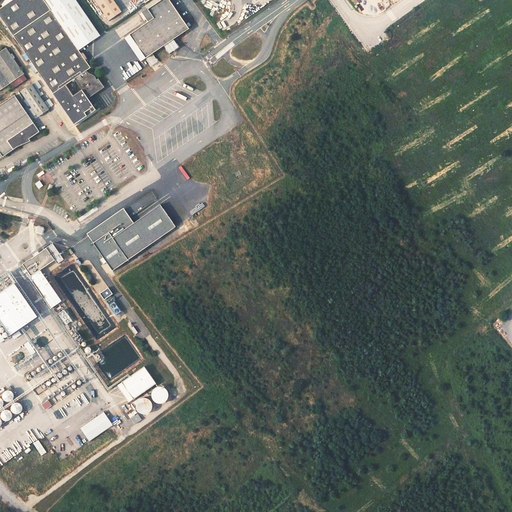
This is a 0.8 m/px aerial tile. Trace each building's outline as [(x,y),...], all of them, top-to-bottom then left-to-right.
[(7,0),(6,3),(7,5),(0,9),(0,14),(74,125),(97,111),(89,99),(106,88),(100,79),(98,80),(88,71),(92,69),(45,0),(7,0)] [(121,10),(114,0),(95,0),(108,19),(121,10)] [(146,55),(189,27),(171,0),(160,0),(149,8),(155,17),(149,20),(131,33),(146,55)] [(226,11),(231,1),(228,0),(223,0),(219,8),(226,11)] [(140,6),(148,18),(149,20),(155,17),(149,8),(146,2),(140,6)] [(121,27),(115,31),(120,37),(126,33),(121,27)] [(126,36),(141,59),(146,55),(131,33),(126,36)] [(0,92),(10,86),(24,77),(25,75),(7,49),(3,44),(0,46),(0,92)] [(27,82),(24,77),(10,86),(13,91),(27,82)] [(23,93),(40,118),(50,111),(33,86),(23,93)] [(42,133),(17,96),(0,107),(0,152),(5,159),(42,133)] [(41,181),(35,184),(39,189),(44,186),(41,181)] [(132,224),(122,210),(86,234),(112,271),(175,228),(160,206),(132,224)] [(39,226),(37,232),(43,235),(46,229),(39,226)] [(22,265),(52,309),(62,302),(41,271),(55,261),(47,249),(22,265)] [(0,280),(0,318),(11,335),(38,316),(10,274),(0,280)] [(110,288),(101,294),(106,301),(114,295),(110,288)] [(107,303),(118,317),(124,313),(114,298),(107,303)] [(29,342),(25,345),(33,355),(36,352),(29,342)] [(115,384),(127,401),(150,386),(138,368),(115,384)] [(106,413),(81,429),(90,442),(115,426),(106,413)] [(136,425),(143,420),(139,414),(132,418),(136,425)] [(42,456),(47,453),(39,440),(34,443),(42,456)]
